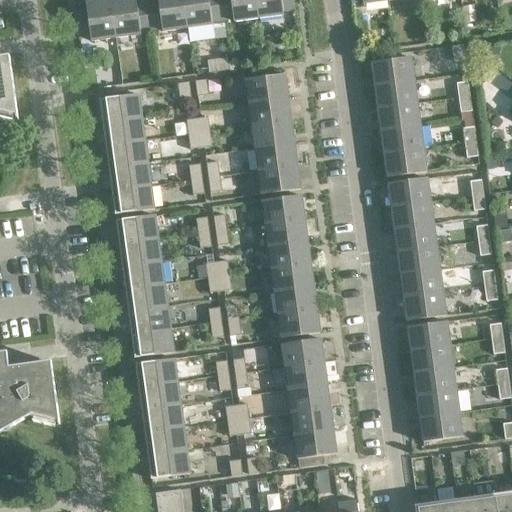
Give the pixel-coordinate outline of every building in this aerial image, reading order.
[(116,39),(110,0),(105,0),(86,3),(87,11),(75,13),(79,40),(91,38),(91,42),(116,39)] [(135,0),(110,0),(116,39),(141,35),(140,32),(151,30),(147,3),(136,4),(135,0)] [(187,29),(183,0),(157,0),(158,1),(147,3),(151,30),(162,29),(162,32),(187,29)] [(183,0),(187,29),(212,26),(211,22),(222,20),(219,0),(183,0)] [(258,19),(255,0),(219,0),(222,20),(233,19),(234,23),(258,19)] [(255,0),(258,19),(283,16),(283,12),(294,11),(292,0),(255,0)] [(499,41),(480,43),(477,51),(492,62),(499,53),(500,47),(499,41)] [(465,61),(463,46),(451,47),(453,63),(465,61)] [(472,69),(489,67),(492,62),(479,53),(470,54),(472,69)] [(0,112),(14,116),(16,117),(16,120),(18,120),(10,64),(9,57),(0,58),(0,112)] [(371,64),(375,87),(414,82),(411,58),(371,64)] [(246,81),(249,104),(288,99),(285,75),(246,81)] [(209,96),(206,80),(195,82),(197,98),(209,96)] [(417,104),(414,82),(375,87),(378,110),(417,104)] [(470,97),(468,82),(456,84),(458,99),(470,97)] [(189,83),(178,84),(180,100),(191,98),(189,83)] [(99,101),(103,124),(142,119),(139,95),(99,101)] [(472,112),(470,97),(458,99),(460,114),(472,112)] [(291,122),(288,99),(249,104),(252,127),(291,122)] [(420,127),(417,104),(378,110),(381,132),(420,127)] [(208,118),(200,119),(197,119),(199,134),(210,133),(208,118)] [(145,142),(142,119),(103,124),(106,147),(145,142)] [(199,134),(197,119),(186,121),(188,136),(199,134)] [(294,144),(291,122),(252,127),(255,150),(294,144)] [(423,150),(420,127),(381,132),(384,155),(423,150)] [(476,142),(474,128),(463,129),(465,144),(476,142)] [(212,148),(210,133),(199,134),(201,149),(212,148)] [(201,149),(199,134),(188,136),(190,151),(201,149)] [(148,164),(145,142),(106,147),(109,169),(148,164)] [(478,157),(476,142),(465,144),(467,159),(478,157)] [(297,167),(294,144),(255,150),(258,172),(297,167)] [(426,173),(423,150),(384,155),(387,179),(426,173)] [(487,170),(498,168),(497,160),(486,161),(487,170)] [(218,163),(206,164),(208,179),(220,177),(218,163)] [(151,187),(148,164),(109,169),(112,192),(151,187)] [(202,180),(200,165),(189,166),(191,181),(202,180)] [(300,190),(297,167),(258,172),(261,196),(300,190)] [(222,192),(220,177),(208,179),(210,194),(222,192)] [(430,203),(427,179),(388,185),(391,208),(430,203)] [(204,195),(202,180),(191,181),(193,196),(204,195)] [(483,196),(481,181),(470,182),(472,197),(483,196)] [(154,210),(151,187),(112,192),(115,216),(154,210)] [(262,202),(265,225),(305,220),(301,196),(262,202)] [(485,211),(483,196),(472,197),(474,212),(485,211)] [(434,225),(430,203),(391,208),(394,231),(434,225)] [(496,229),(507,227),(505,213),(494,215),(496,229)] [(116,222),(119,245),(158,240),(155,216),(116,222)] [(225,216),(213,217),(215,232),(227,231),(225,216)] [(209,233),(207,218),(196,220),(198,234),(209,233)] [(308,243),(305,220),(265,225),(268,248),(308,243)] [(437,248),(434,225),(394,231),(397,253),(437,248)] [(489,241),(487,226),(476,228),(478,242),(489,241)] [(497,242),(511,240),(509,228),(495,230),(497,242)] [(229,245),(227,231),(215,232),(217,247),(229,245)] [(211,248),(209,233),(198,234),(200,249),(211,248)] [(161,262),(158,240),(119,245),(122,268),(161,262)] [(491,256),(489,241),(478,242),(480,257),(491,256)] [(311,265),(308,243),(268,248),(271,270),(311,265)] [(440,271),(437,248),(397,253),(400,276),(440,271)] [(511,256),(499,258),(500,271),(511,269),(511,256)] [(227,261),(219,262),(217,263),(219,278),(229,276),(227,261)] [(165,285),(161,262),(122,268),(125,290),(165,285)] [(219,278),(217,263),(206,264),(208,279),(219,278)] [(314,288),(311,265),(271,270),(274,293),(314,288)] [(443,293),(440,271),(400,276),(403,299),(443,293)] [(496,286),(493,271),(482,273),(484,288),(496,286)] [(231,291),(229,276),(219,278),(221,293),(231,291)] [(221,293),(219,278),(208,279),(210,294),(221,293)] [(511,284),(510,283),(502,284),(504,295),(511,293),(511,284)] [(168,308),(165,285),(125,290),(128,313),(168,308)] [(498,301),(496,286),(484,288),(486,302),(498,301)] [(317,310),(314,288),(274,293),(278,316),(317,310)] [(446,317),(443,293),(403,299),(407,322),(446,317)] [(237,306),(226,308),(228,322),(239,321),(237,306)] [(171,330),(168,308),(128,313),(131,336),(171,330)] [(222,323),(220,308),(208,310),(210,325),(222,323)] [(320,334),(317,310),(278,316),(281,339),(320,334)] [(241,336),(239,321),(228,322),(230,337),(241,336)] [(224,338),(222,323),(210,325),(212,340),(224,338)] [(407,328),(411,352),(450,346),(447,323),(407,328)] [(503,339),(501,324),(489,326),(491,341),(503,339)] [(174,354),(171,330),(131,336),(135,359),(174,354)] [(505,354),(503,339),(491,341),(493,356),(505,354)] [(282,345),(285,369),(324,363),(321,340),(282,345)] [(453,369),(450,346),(411,352),(414,374),(453,369)] [(12,372),(10,357),(0,358),(0,439),(35,419),(61,426),(61,429),(63,429),(54,366),(12,372)] [(244,359),(233,361),(235,376),(246,374),(244,359)] [(135,365),(139,389),(178,383),(175,360),(135,365)] [(229,376),(227,362),(215,363),(217,378),(229,376)] [(327,386),(324,363),(285,369),(288,391),(327,386)] [(456,392),(453,369),(414,374),(417,397),(456,392)] [(509,384),(507,369),(495,371),(497,386),(509,384)] [(248,389),(246,374),(235,376),(237,390),(248,389)] [(231,391),(229,376),(217,378),(219,393),(231,391)] [(181,406),(178,383),(139,389),(142,411),(181,406)] [(511,399),(509,384),(497,386),(499,401),(511,399)] [(330,409),(327,386),(288,391),(291,414),(330,409)] [(459,414),(456,392),(417,397),(420,419),(459,414)] [(247,405),(239,406),(236,406),(238,421),(249,420),(247,405)] [(184,429),(181,406),(142,411),(145,434),(184,429)] [(238,421),(236,406),(225,408),(227,423),(238,421)] [(333,431),(330,409),(291,414),(294,437),(333,431)] [(462,438),(459,414),(420,419),(423,443),(462,438)] [(251,435),(249,420),(238,421),(240,436),(251,435)] [(240,436),(238,421),(227,423),(229,438),(240,436)] [(511,439),(511,423),(503,425),(505,440),(511,439)] [(187,451),(184,429),(145,434),(148,457),(187,451)] [(337,455),(333,431),(294,437),(297,460),(337,455)] [(190,475),(187,451),(148,457),(151,480),(190,475)] [(450,455),(452,469),(465,467),(463,453),(450,455)] [(258,458),(246,460),(248,475),(260,474),(258,458)] [(243,476),(240,461),(229,462),(231,478),(243,476)] [(480,465),(482,479),(491,478),(490,464),(480,465)] [(327,471),(315,473),(317,482),(328,480),(327,471)] [(227,485),(228,495),(237,493),(236,484),(227,485)] [(416,490),(417,500),(428,498),(427,488),(416,490)] [(76,492),(75,491),(69,492),(69,500),(70,500),(76,500),(77,499),(76,492)] [(511,511),(511,495),(495,498),(496,511),(511,511)] [(496,511),(495,498),(476,500),(477,511),(496,511)] [(183,511),(181,500),(175,500),(169,501),(163,502),(156,503),(157,511),(183,511)] [(477,511),(476,500),(457,503),(457,511),(477,511)] [(457,511),(457,503),(438,506),(438,511),(457,511)]
